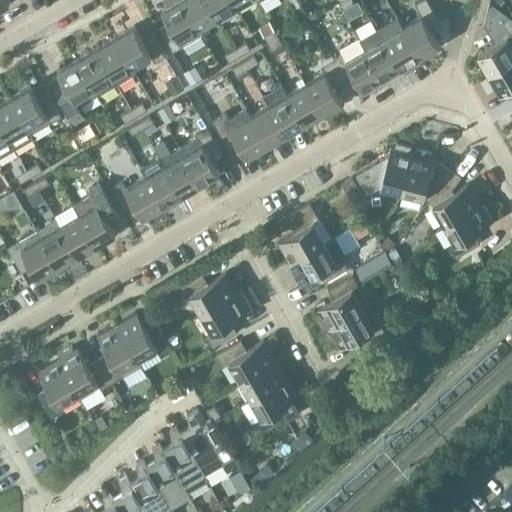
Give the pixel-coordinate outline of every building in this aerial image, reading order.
[(0,0),(0,8),(11,2),(9,0),(0,0)] [(203,35),(183,0),(166,0),(164,1),(167,7),(163,9),(170,21),(159,28),(173,52),(203,35)] [(208,23),(219,18),(208,0),(183,0),(203,35),(212,30),(208,23)] [(208,0),(219,18),(237,7),(233,0),(208,0)] [(352,0),(343,0),(339,2),(344,10),(355,3),(352,0)] [(422,0),(416,4),(423,15),(404,27),(421,57),(441,45),(430,28),(441,22),(428,0),(422,0)] [(511,60),(511,17),(491,1),(485,24),(496,43),(479,54),(490,73),(511,60)] [(404,27),(398,16),(379,27),(402,67),(409,63),(412,69),(424,62),(421,57),(404,27)] [(142,38),(135,26),(116,37),(133,67),(152,56),(156,62),(166,56),(152,32),(142,38)] [(379,27),(360,38),(384,78),(402,67),(379,27)] [(269,43),(280,37),(276,30),(265,36),(269,43)] [(249,32),(229,42),(233,49),(253,38),(249,32)] [(97,48),(118,84),(136,73),(133,67),(116,37),(97,48)] [(280,37),(269,43),(273,51),(284,45),(280,37)] [(387,83),(384,78),(360,38),(341,49),(343,53),(333,60),(347,83),(357,78),(364,90),(368,87),(372,92),(387,83)] [(237,48),(241,56),(252,49),(247,42),(237,48)] [(78,58),(99,95),(118,84),(97,48),(78,58)] [(241,56),(237,48),(226,54),(230,62),(241,56)] [(244,61),(248,69),(259,62),(255,55),(244,61)] [(99,95),(78,58),(59,70),(66,82),(55,88),(75,122),(86,116),(80,106),(99,95)] [(336,89),(347,83),(333,60),(322,66),(326,72),(307,83),(324,113),(343,101),(336,89)] [(511,60),(490,73),(501,93),(511,86),(511,60)] [(248,69),(244,61),(233,67),(238,75),(248,69)] [(196,66),(185,72),(192,84),(202,78),(196,66)] [(177,75),(166,81),(173,95),(185,88),(177,75)] [(303,77),(297,81),(300,87),(307,83),(303,77)] [(300,87),(288,94),(305,124),(324,113),(307,83),(300,87)] [(283,85),(264,96),(269,105),(286,134),(305,124),(288,94),(283,85)] [(32,134),(52,122),(62,116),(48,92),(38,98),(31,86),(12,97),(32,134)] [(0,103),(0,120),(16,148),(35,138),(32,134),(12,97),(0,103)] [(132,108),(136,116),(147,110),(143,102),(132,108)] [(170,104),(159,110),(166,122),(177,116),(170,104)] [(269,105),(251,115),(268,145),(286,134),(269,105)] [(136,116),(132,108),(121,115),(126,122),(136,116)] [(268,145),(251,115),(247,108),(230,118),(226,112),(213,120),(231,151),(241,145),(248,157),(268,145)] [(139,121),(144,129),(155,123),(151,115),(139,121)] [(0,157),(16,148),(0,120),(0,157)] [(144,129),(139,121),(129,128),(133,135),(144,129)] [(224,155),(210,131),(180,148),(201,184),(220,173),(213,161),(224,155)] [(78,137),(71,140),(76,149),(83,145),(78,137)] [(412,146),(397,142),(396,148),(392,147),(389,156),(357,174),(368,193),(381,186),(403,192),(414,153),(411,152),(412,146)] [(201,184),(180,148),(161,159),(165,165),(182,195),(201,184)] [(433,152),(418,148),(416,154),(414,153),(403,192),(425,198),(430,201),(453,170),(444,163),(443,164),(435,161),(435,159),(431,158),(433,152)] [(140,165),(146,176),(164,206),(182,195),(165,165),(161,159),(159,155),(140,165)] [(28,169),(32,176),(43,170),(39,162),(28,169)] [(32,176),(28,169),(17,175),(22,182),(32,176)] [(462,177),(453,170),(430,201),(434,204),(445,224),(480,203),(468,184),(455,192),(453,189),(462,177)] [(35,182),(40,189),(51,183),(46,175),(35,182)] [(144,217),(164,206),(146,176),(127,187),(123,181),(113,187),(127,211),(137,205),(144,217)] [(353,177),(342,183),(356,207),(367,201),(353,177)] [(99,181),(89,187),(99,203),(79,215),(97,245),(116,233),(109,221),(120,215),(106,191),(99,181)] [(40,189),(35,182),(25,188),(30,195),(40,189)] [(332,238),(320,218),(310,202),(286,216),(290,222),(296,232),(279,242),(291,262),(332,238)] [(481,206),(480,203),(445,224),(456,243),(450,247),(456,257),(481,243),(475,233),(491,223),(489,220),(493,217),(485,204),(481,206)] [(353,214),(343,219),(347,226),(357,221),(353,214)] [(78,255),(97,245),(79,215),(61,225),(78,255)] [(78,255),(61,225),(57,219),(38,230),(59,266),(78,255)] [(363,222),(352,229),(357,238),(369,231),(363,222)] [(59,266),(38,230),(8,247),(22,272),(33,266),(40,278),(59,266)] [(349,268),(343,257),(347,254),(336,235),(332,238),(291,262),(302,281),(319,272),(325,282),(349,268)] [(388,236),(382,244),(390,249),(396,242),(388,236)] [(397,248),(389,253),(395,263),(402,259),(397,248)] [(386,251),(356,268),(360,276),(390,259),(386,251)] [(191,294),(202,313),(237,293),(226,273),(209,283),(203,273),(179,287),(185,297),(191,294)] [(315,315),(324,331),(330,328),(371,304),(353,275),(329,289),(335,299),(318,309),(320,312),(315,315)] [(248,312),(237,293),(202,313),(213,332),(207,336),(213,347),(238,332),(232,322),(248,312)] [(371,304),(330,328),(324,331),(334,348),(339,345),(341,348),(358,338),(364,348),(388,334),(371,304)] [(148,330),(138,313),(119,324),(139,359),(158,348),(161,354),(172,348),(158,324),(148,330)] [(421,316),(411,325),(422,336),(431,328),(421,316)] [(98,358),(112,383),(142,365),(139,359),(119,324),(99,336),(109,352),(98,358)] [(230,361),(241,380),(276,360),(264,340),(248,350),(242,339),(217,354),(224,364),(230,361)] [(102,389),(112,383),(98,358),(88,364),(78,348),(75,350),(73,346),(59,354),(61,358),(59,359),(79,394),(98,383),(102,389)] [(60,405),(79,394),(59,359),(39,370),(49,387),(38,393),(53,417),(63,411),(60,405)] [(241,380),(252,399),(287,378),(276,360),(241,380)] [(298,398),(287,378),(252,399),(263,418),(257,421),(263,432),(287,418),(281,408),(298,398)] [(304,413),(323,407),(318,392),(299,398),(304,413)] [(130,413),(136,409),(131,401),(125,405),(130,413)] [(215,405),(208,409),(214,420),(222,416),(215,405)] [(193,425),(180,432),(180,433),(204,476),(205,475),(225,464),(206,430),(210,428),(199,408),(188,415),(193,425)] [(102,415),(95,419),(101,429),(108,424),(102,415)] [(297,418),(275,437),(282,445),(304,426),(297,418)] [(177,441),(163,449),(188,492),(208,480),(205,475),(204,476),(180,433),(180,432),(177,426),(170,430),(177,441)] [(298,436),(290,443),(298,451),(306,444),(298,436)] [(60,456),(69,450),(65,445),(59,443),(54,446),(60,456)] [(160,458),(147,465),(146,466),(171,509),(172,508),(192,497),(188,492),(163,449),(160,443),(153,447),(160,458)] [(146,511),(173,511),(172,508),(171,509),(146,466),(147,465),(143,460),(137,463),(143,474),(130,482),(129,482),(146,511)] [(252,476),(261,485),(276,471),(268,462),(252,476)] [(146,511),(129,482),(130,482),(126,476),(120,480),(126,491),(113,499),(120,511),(146,511)] [(101,511),(120,511),(113,499),(110,493),(103,497),(110,507),(101,511)] [(511,511),(511,507),(505,497),(499,500),(486,511),(511,511)]
